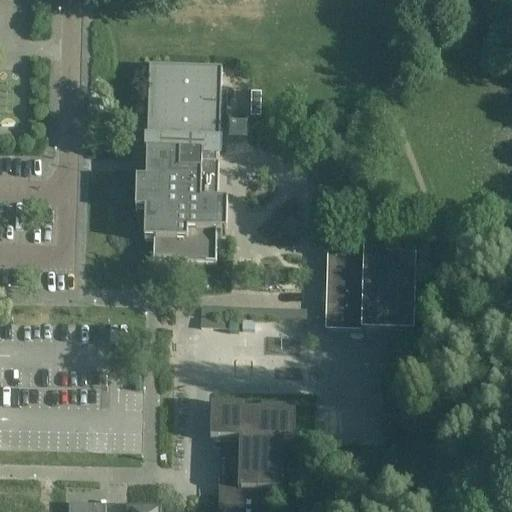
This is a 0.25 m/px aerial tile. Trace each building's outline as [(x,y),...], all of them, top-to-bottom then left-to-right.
[(146,183),(136,183),(135,214),(145,214),(144,243),(152,243),(154,243),(153,273),(164,273),(171,273),(186,274),(187,274),(187,267),(216,267),(217,253),(217,235),(227,236),(228,205),(218,205),(219,166),(216,166),(216,157),(219,157),(219,143),(222,143),(222,141),(220,141),(220,117),(226,117),(227,94),(221,94),(221,71),(210,71),(149,69),(147,139),(145,139),(145,141),(147,141),(147,154),(146,183)] [(251,94),(250,119),(260,119),(261,95),(251,94)] [(315,213),(315,237),(325,237),(326,213),(315,213)] [(325,334),(409,336),(414,336),(414,335),(412,335),(415,250),(416,250),(416,249),(328,247),(328,248),(327,305),(326,333),(325,333),(325,334)] [(228,318),(228,311),(202,310),(202,309),(201,319),(228,320),(228,318)] [(227,331),(228,323),(228,322),(201,321),(201,331),(202,331),(202,330),(227,331)] [(160,511),(161,510),(127,509),(127,510),(128,510),(127,511),(270,511),(271,494),(282,495),(282,493),(281,493),(282,445),(294,445),(294,444),(293,444),(294,415),(295,415),(295,413),(261,412),(261,415),(244,414),(244,410),(242,410),(242,411),(213,410),(213,409),(212,409),(211,443),(221,443),(220,463),(219,491),(218,511),(160,511)]
